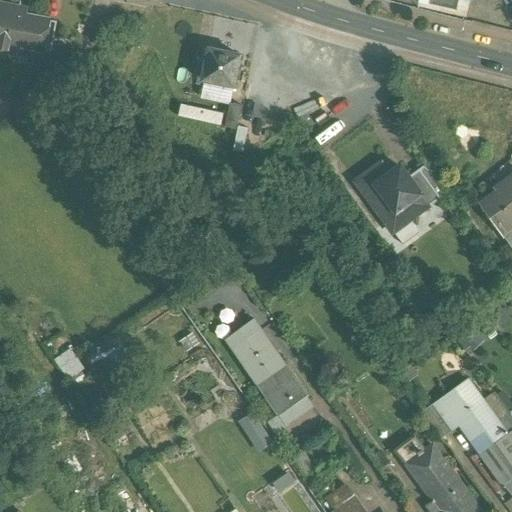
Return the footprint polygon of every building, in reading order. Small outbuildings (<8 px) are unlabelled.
[(43,21),(14,15),(15,9),(0,6),(0,53),(14,56),(15,47),(37,51),(43,21)] [(56,23),(43,21),(37,51),(50,54),(56,23)] [(240,59),(208,52),(205,66),(200,64),(197,76),(203,77),(202,83),(229,89),(234,90),(235,84),(240,59)] [(247,87),(235,84),(234,90),(229,89),(225,107),(242,111),(247,87)] [(464,120),(455,125),(456,134),(463,137),(470,134),(471,125),(464,120)] [(425,166),(408,178),(429,208),(446,195),(425,166)] [(408,178),(400,167),(382,180),(380,181),(402,210),(410,222),(429,208),(408,178)] [(382,180),(374,169),(355,182),(384,223),(402,210),(380,181),(382,180)] [(511,176),(504,182),(507,186),(480,205),(511,250),(511,176)] [(253,322),(226,342),(232,351),(244,367),(258,386),(285,367),(253,322)] [(244,367),(232,351),(223,358),(234,374),(244,367)] [(285,367),(258,386),(279,416),(296,404),(303,413),(313,406),(285,367)] [(511,417),(508,413),(497,422),(469,383),(434,408),(449,429),(456,424),(502,488),(505,486),(511,495),(511,417)] [(449,429),(434,408),(424,415),(439,436),(449,429)] [(255,451),(270,441),(249,411),(234,421),(255,451)] [(444,461),(432,445),(405,464),(417,480),(444,461)] [(471,499),(444,461),(417,480),(431,501),(430,502),(431,504),(426,507),(429,511),(473,511),(467,502),(471,499)] [(367,511),(349,486),(328,501),(336,511),(335,511),(367,511)]
